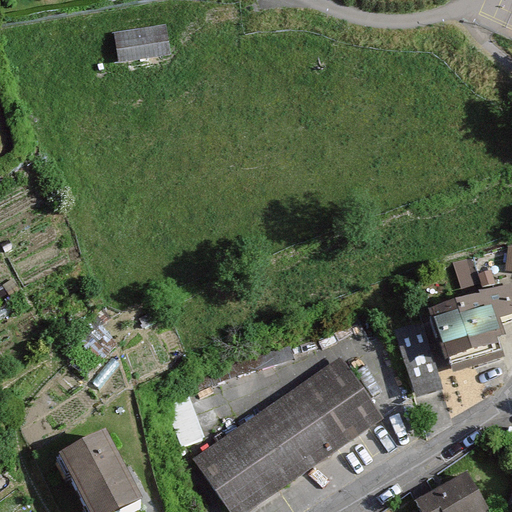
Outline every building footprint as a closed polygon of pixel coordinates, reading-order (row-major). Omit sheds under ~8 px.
[(167,36),(116,41),(119,75),(171,70),(167,36)] [(473,302),(476,313),(486,310),(484,306),(511,297),(511,255),(457,270),(468,304),(473,302)] [(443,348),(453,380),(511,362),(511,357),(505,336),(511,333),(511,297),(484,306),(486,310),(476,313),(430,326),(437,350),(443,348)] [(425,330),(399,338),(420,408),(446,400),(425,330)] [(270,511),(390,430),(346,366),(199,468),(229,511),(270,511)] [(60,474),(80,511),(147,511),(112,446),(60,474)] [(490,511),(473,482),(419,511),(490,511)]
